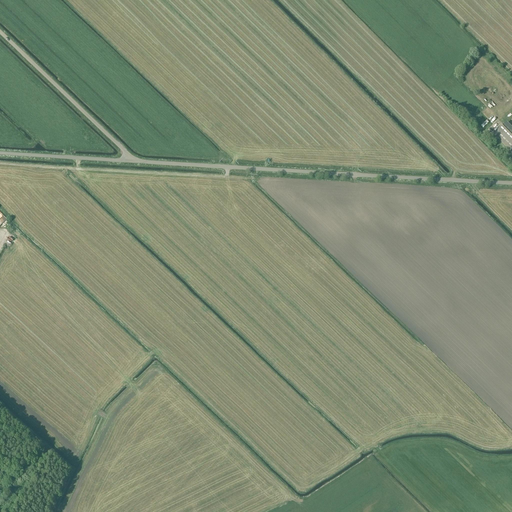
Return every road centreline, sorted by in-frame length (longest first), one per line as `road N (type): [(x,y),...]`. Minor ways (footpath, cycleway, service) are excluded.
road 1 (unclassified): [(511,183),(135,161)]
road 2 (unclassified): [(135,161),(0,32)]
road 3 (unclassified): [(135,161),(0,153)]
